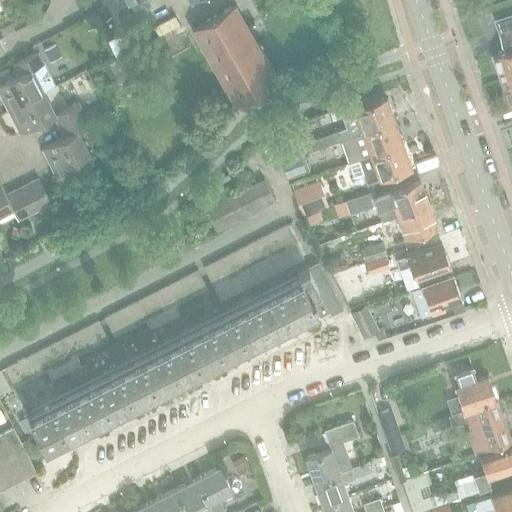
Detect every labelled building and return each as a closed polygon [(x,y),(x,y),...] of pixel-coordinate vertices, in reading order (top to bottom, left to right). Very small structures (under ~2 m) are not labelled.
[(235,101),(277,77),(234,3),(193,27),(235,101)] [(511,30),(501,35),(506,50),(494,54),(503,79),(511,75),(511,30)] [(34,67),(45,61),(39,49),(13,62),(18,73),(0,82),(0,94),(7,108),(45,89),(34,67)] [(511,75),(503,79),(511,103),(511,102),(511,75)] [(59,125),(85,112),(79,100),(56,111),(45,89),(7,108),(19,131),(54,114),(59,125)] [(342,138),(356,132),(394,118),(386,95),(340,111),(346,126),(312,138),(315,147),(342,138)] [(85,112),(59,125),(64,135),(41,147),(53,171),(91,152),(79,129),(91,123),(85,112)] [(342,138),(349,160),(402,141),(394,118),(356,132),(342,138)] [(349,160),(354,173),(364,170),(367,181),(411,166),(402,141),(349,160)] [(305,151),(278,161),(286,177),(311,168),(305,151)] [(28,183),(40,206),(51,200),(39,177),(28,183)] [(251,183),(263,205),(274,199),(263,177),(251,183)] [(318,178),(294,186),(303,211),(326,203),(318,178)] [(372,189),(345,198),(350,211),(376,202),(378,205),(383,219),(397,214),(428,203),(420,179),(374,195),(372,189)] [(29,212),(17,188),(7,193),(0,180),(0,214),(13,208),(18,217),(29,212)] [(29,212),(40,206),(28,183),(17,188),(29,212)] [(251,211),(263,205),(251,183),(240,189),(251,211)] [(240,217),(251,211),(240,189),(228,195),(240,217)] [(228,223),(240,217),(228,195),(217,201),(228,223)] [(217,229),(228,223),(217,201),(205,206),(217,229)] [(428,203),(397,214),(402,228),(392,232),(395,242),(437,227),(428,203)] [(286,248),(296,242),(286,223),(276,228),(286,248)] [(275,253),(286,248),(276,228),(265,233),(275,253)] [(265,258),(275,253),(265,233),(255,239),(265,258)] [(255,264),(265,258),(255,239),(245,244),(255,264)] [(361,247),(366,261),(384,254),(387,253),(382,240),(361,247)] [(407,288),(418,285),(417,280),(421,278),(422,281),(441,275),(439,270),(450,266),(442,241),(420,249),(419,248),(406,252),(406,254),(396,257),(407,288)] [(286,248),(293,262),(304,257),(296,242),(286,248)] [(244,269),(255,264),(245,244),(234,249),(244,269)] [(283,268),(293,262),(286,248),(275,253),(283,268)] [(234,274),(244,269),(234,249),(224,255),(234,274)] [(273,273),(283,268),(275,253),(265,258),(273,273)] [(384,254),(366,261),(370,270),(387,264),(384,254)] [(224,279),(234,274),(224,255),(214,260),(224,279)] [(262,278),(273,273),(265,258),(255,264),(262,278)] [(342,306),(324,270),(318,260),(297,271),(299,276),(30,414),(45,442),(314,304),(319,315),(330,309),(332,311),(342,306)] [(213,285),(224,279),(214,260),(203,265),(213,285)] [(252,283),(262,278),(255,264),(244,269),(252,283)] [(187,274),(197,293),(207,288),(197,268),(187,274)] [(242,289),(252,283),(244,269),(234,274),(242,289)] [(187,299),(197,293),(187,274),(176,279),(187,299)] [(231,294),(242,289),(234,274),(224,279),(231,294)] [(461,297),(453,274),(442,278),(441,275),(422,281),(423,286),(415,289),(424,316),(444,309),(442,304),(461,297)] [(176,304),(187,299),(176,279),(166,284),(176,304)] [(221,299),(231,294),(224,279),(213,285),(221,299)] [(175,305),(176,304),(166,284),(156,290),(166,309),(175,305)] [(156,315),(161,312),(166,309),(156,290),(146,295),(156,315)] [(145,320),(146,320),(156,315),(146,295),(135,300),(145,320)] [(135,325),(145,320),(135,300),(125,305),(135,325)] [(361,332),(376,325),(367,303),(351,309),(361,332)] [(125,330),(135,325),(125,305),(115,311),(125,330)] [(175,305),(166,309),(161,312),(165,321),(180,314),(175,305)] [(115,336),(125,330),(115,311),(104,316),(115,336)] [(151,329),(165,321),(161,312),(156,315),(146,320),(151,329)] [(88,324),(98,344),(108,339),(98,319),(88,324)] [(88,349),(98,344),(88,324),(78,329),(88,349)] [(78,354),(88,349),(78,329),(67,335),(78,354)] [(67,360),(77,355),(78,354),(67,335),(57,340),(67,360)] [(57,365),(62,362),(67,360),(57,340),(47,345),(57,365)] [(47,370),(57,365),(47,345),(37,351),(47,370)] [(36,376),(47,370),(37,351),(26,356),(36,376)] [(62,362),(67,372),(82,364),(77,355),(67,360),(62,362)] [(26,381),(36,376),(26,356),(16,361),(26,381)] [(16,386),(26,381),(16,361),(6,367),(16,386)] [(52,379),(67,372),(62,362),(57,365),(47,370),(52,379)] [(463,409),(496,398),(495,395),(499,394),(495,383),(491,384),(487,373),(474,378),(471,367),(455,372),(458,383),(454,384),(463,409)] [(0,394),(11,389),(1,369),(0,369),(0,394)] [(496,398),(463,409),(448,414),(452,424),(467,419),(470,429),(467,430),(475,453),(511,440),(496,398)] [(379,413),(387,436),(400,432),(391,408),(379,413)] [(342,441),(343,441),(358,435),(352,419),(324,429),(330,446),(342,441)] [(14,427),(3,432),(15,455),(26,449),(14,427)] [(3,432),(0,433),(0,452),(4,460),(15,455),(3,432)] [(391,452),(405,447),(400,432),(387,436),(386,437),(391,452)] [(313,480),(350,467),(351,467),(342,441),(330,446),(330,448),(305,457),(313,480)] [(448,500),(460,497),(479,490),(491,486),(488,478),(511,469),(511,444),(511,443),(479,454),(484,468),(473,472),(475,478),(455,485),(457,488),(445,492),(448,500)] [(26,449),(15,455),(26,478),(37,472),(26,449)] [(15,455),(4,460),(16,483),(26,478),(15,455)] [(4,460),(0,462),(0,478),(5,489),(16,483),(4,460)] [(353,477),(370,471),(366,461),(351,467),(350,467),(353,477)] [(220,466),(198,477),(215,511),(226,511),(219,497),(232,490),(220,466)] [(321,503),(347,494),(342,481),(354,477),(353,477),(350,467),(313,480),(321,503)] [(414,473),(400,478),(412,511),(413,511),(426,508),(414,473)] [(198,477),(176,488),(188,511),(199,506),(201,511),(214,511),(215,511),(198,477)] [(511,511),(511,486),(465,503),(467,511),(475,511),(495,505),(497,511),(511,511)] [(188,511),(176,488),(155,499),(160,511),(188,511)] [(324,511),(353,511),(347,494),(321,503),(324,511)] [(379,497),(363,503),(365,511),(367,511),(382,507),(379,497)] [(160,511),(155,499),(133,510),(133,511),(160,511)] [(452,511),(448,500),(431,506),(433,511),(452,511)]
